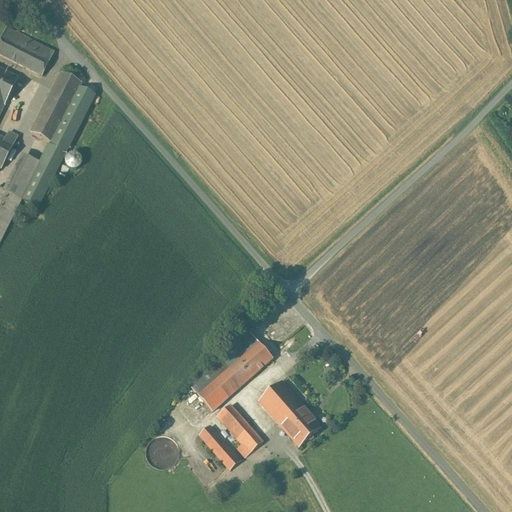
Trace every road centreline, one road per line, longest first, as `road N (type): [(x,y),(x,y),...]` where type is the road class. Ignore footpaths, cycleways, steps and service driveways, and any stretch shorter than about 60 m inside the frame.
road 1 (unclassified): [(27,0),(289,293)]
road 2 (unclassified): [(289,293),(511,84)]
road 3 (unclassified): [(289,293),(482,511)]
